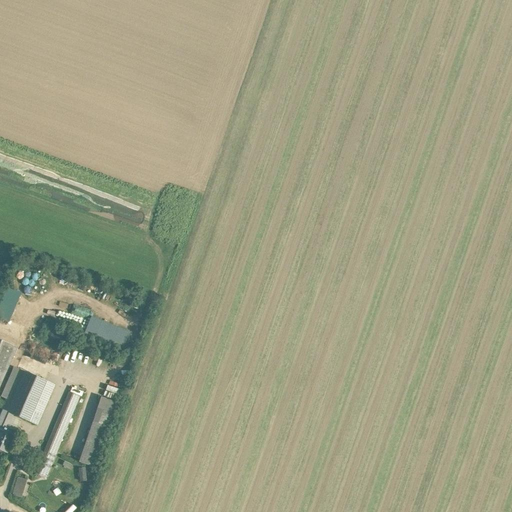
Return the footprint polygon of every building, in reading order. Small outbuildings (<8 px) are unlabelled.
[(9,286),(0,305),(0,315),(11,321),(24,292),(9,286)] [(124,348),(131,330),(96,316),(88,334),(124,348)] [(49,332),(48,335),(50,339),(53,341),(56,342),(60,341),(62,338),(63,335),(63,331),(61,328),(57,327),(54,327),(51,329),(49,332)] [(0,341),(0,382),(15,348),(0,341)] [(54,385),(19,369),(4,404),(1,410),(11,414),(37,425),(54,385)] [(79,396),(70,392),(36,473),(46,477),(79,396)] [(11,414),(1,410),(4,404),(4,403),(0,411),(0,427),(6,430),(6,429),(5,428),(11,414)] [(92,422),(97,424),(109,428),(116,409),(98,403),(92,422)] [(97,424),(83,462),(96,467),(109,428),(97,424)] [(14,433),(6,430),(0,427),(0,450),(6,453),(14,433)] [(17,476),(14,494),(25,497),(28,478),(17,476)]
